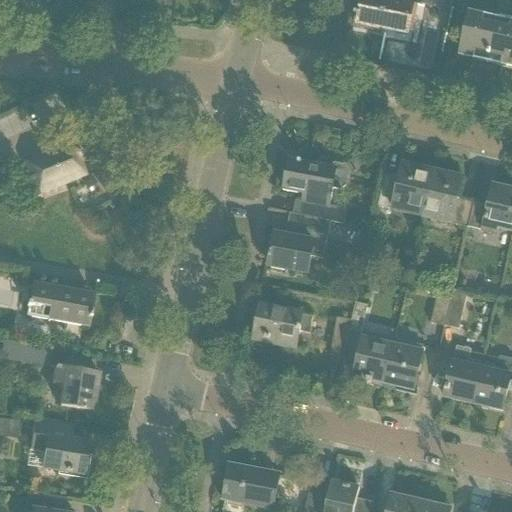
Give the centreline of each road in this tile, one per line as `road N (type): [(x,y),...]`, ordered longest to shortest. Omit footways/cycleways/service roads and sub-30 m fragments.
road 1 (residential): [(511,469),(166,388)]
road 2 (residential): [(166,388),(239,78)]
road 3 (residential): [(239,78),(511,142)]
road 4 (residential): [(0,51),(239,78)]
road 5 (residential): [(143,511),(166,388)]
